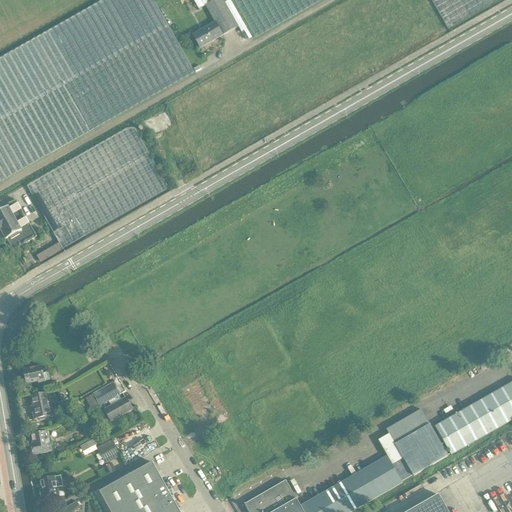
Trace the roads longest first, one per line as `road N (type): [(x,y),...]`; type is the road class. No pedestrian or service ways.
road 1 (tertiary): [(1,313),(21,294),(511,15)]
road 2 (unknown): [(212,507),(486,377)]
road 3 (unclassified): [(215,511),(135,392)]
road 4 (tertiary): [(20,511),(0,393)]
